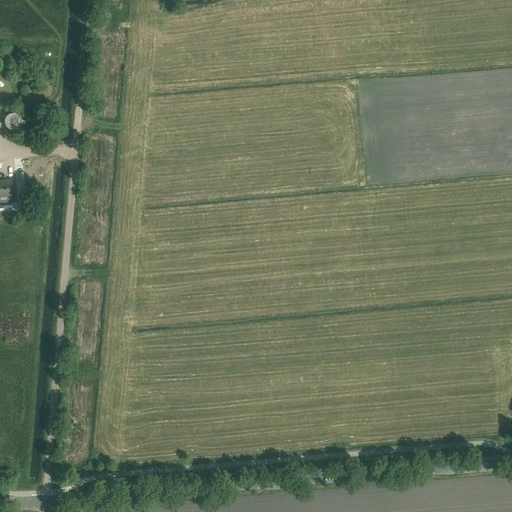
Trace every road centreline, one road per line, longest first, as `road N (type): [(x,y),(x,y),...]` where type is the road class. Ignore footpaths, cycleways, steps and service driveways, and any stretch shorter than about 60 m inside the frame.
road 1 (tertiary): [(44,503),(511,462)]
road 2 (unclassified): [(44,503),(72,153)]
road 3 (track): [(85,0),(72,153)]
